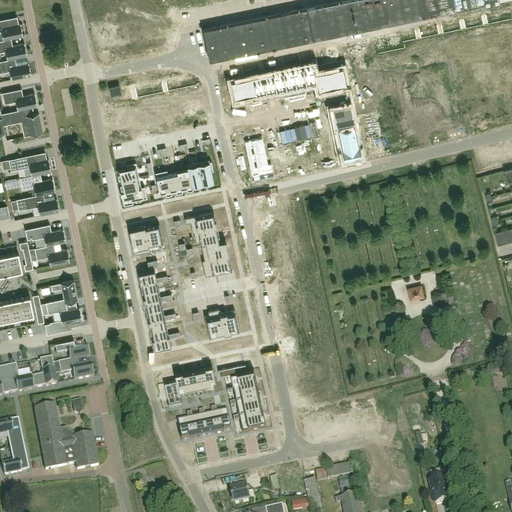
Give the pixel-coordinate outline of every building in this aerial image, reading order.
[(341,0),(203,29),(209,60),(454,9),(452,0),(341,0)] [(8,25),(7,18),(0,19),(0,39),(3,39),(11,38),(23,35),(20,22),(8,25)] [(12,45),(11,38),(3,39),(0,39),(0,51),(5,50),(7,59),(15,57),(27,55),(24,42),(12,45)] [(0,72),(9,70),(11,79),(31,75),(28,62),(16,64),(15,57),(7,59),(0,60),(0,72)] [(313,63),(302,66),(306,83),(317,81),(315,73),(313,63)] [(302,66),(292,68),(296,85),(306,83),(302,66)] [(343,67),(329,70),(332,87),(346,84),(343,67)] [(292,68),(282,70),(286,87),(296,85),(292,68)] [(282,70),(272,72),(276,90),(286,87),(282,70)] [(329,70),(315,73),(317,81),(319,90),(332,87),(329,70)] [(272,72),(262,74),(266,92),(276,90),(272,72)] [(262,74),(252,76),(256,94),(266,92),(262,74)] [(252,76),(242,78),(246,96),(256,94),(252,76)] [(242,78),(231,81),(234,98),(246,96),(242,78)] [(110,87),(111,95),(121,93),(120,84),(110,87)] [(16,101),(17,110),(25,108),(37,105),(34,93),(23,95),(21,88),(2,92),(4,103),(16,101)] [(412,92),(392,96),(394,105),(398,104),(399,110),(395,110),(396,115),(395,115),(396,122),(397,122),(400,137),(408,136),(410,144),(426,140),(425,136),(436,134),(436,138),(448,136),(447,132),(457,130),(458,134),(470,131),(469,127),(478,125),(479,129),(487,128),(481,100),(463,104),(464,107),(421,116),(420,111),(416,112),(412,92)] [(351,104),(333,107),(335,119),(353,115),(351,104)] [(27,115),(25,108),(17,110),(1,113),(3,125),(27,120),(29,134),(24,136),(29,135),(30,134),(30,135),(43,132),(38,112),(27,115)] [(353,115),(335,119),(337,129),(355,125),(353,115)] [(355,125),(337,129),(339,139),(357,135),(355,125)] [(357,135),(339,139),(341,148),(359,144),(357,135)] [(262,137),(244,141),(247,155),(265,151),(262,137)] [(313,145),(301,148),(306,169),(318,166),(315,153),(321,152),(318,140),(312,141),(313,145)] [(359,144),(341,148),(344,160),(361,156),(359,144)] [(288,147),(281,149),(284,161),(291,159),(294,172),(306,169),(301,148),(289,151),(288,147)] [(265,151),(247,155),(249,168),(268,164),(265,151)] [(29,166),(31,175),(39,173),(51,171),(48,158),(36,160),(35,154),(9,159),(11,170),(29,166)] [(208,158),(197,161),(202,183),(213,181),(211,170),(213,170),(211,160),(209,161),(208,158)] [(127,167),(116,169),(119,180),(139,176),(136,161),(126,163),(127,167)] [(197,161),(186,163),(187,166),(187,167),(188,167),(192,187),(192,185),(202,183),(197,161)] [(268,164),(249,168),(252,182),(271,178),(268,164)] [(187,168),(177,170),(181,189),(192,187),(188,167),(187,166),(187,167),(187,168)] [(177,170),(167,172),(171,192),(181,189),(177,170)] [(167,172),(156,174),(160,194),(171,192),(167,172)] [(40,180),(39,173),(31,175),(20,178),(22,189),(34,186),(35,195),(43,193),(55,191),(52,178),(40,180)] [(139,176),(119,180),(121,191),(141,187),(141,186),(139,176)] [(141,187),(121,191),(123,202),(147,197),(144,185),(141,186),(141,187)] [(45,200),(43,193),(35,195),(16,199),(18,210),(38,206),(39,215),(59,211),(56,198),(45,200)] [(0,218),(10,217),(8,209),(0,210),(0,218)] [(212,212),(194,216),(197,231),(217,226),(216,220),(214,220),(212,212)] [(278,222),(277,231),(288,233),(289,223),(278,222)] [(32,239),(44,236),(46,245),(54,243),(65,241),(63,228),(51,230),(49,223),(25,229),(27,239),(32,238),(32,239)] [(96,239),(95,223),(84,224),(86,240),(96,239)] [(151,225),(144,226),(148,246),(163,243),(159,225),(151,226),(151,225)] [(137,229),(129,231),(133,249),(148,246),(144,226),(137,228),(137,229)] [(217,226),(197,231),(200,246),(206,245),(206,244),(218,242),(218,241),(217,234),(218,233),(217,226)] [(509,242),(506,230),(500,231),(504,243),(509,242)] [(500,231),(495,233),(498,245),(504,243),(500,231)] [(218,242),(206,244),(206,245),(209,259),(229,255),(227,248),(226,248),(224,240),(218,241),(218,242)] [(21,249),(23,249),(26,264),(24,264),(25,270),(33,268),(27,242),(20,243),(21,249)] [(67,248),(55,250),(54,243),(46,245),(34,247),(37,259),(48,256),(50,265),(70,261),(67,248)] [(10,273),(22,271),(18,252),(6,254),(10,273)] [(0,275),(10,273),(6,254),(0,255),(0,275)] [(283,254),(284,265),(292,265),(291,254),(283,254)] [(229,255),(209,259),(212,274),(230,270),(229,262),(230,262),(229,255)] [(154,269),(138,273),(140,283),(156,279),(156,277),(154,269)] [(308,336),(297,275),(272,279),(283,341),(308,336)] [(156,279),(140,283),(142,292),(158,289),(157,281),(156,279)] [(78,299),(74,280),(61,282),(62,288),(64,298),(46,302),(40,303),(43,314),(48,313),(59,310),(67,309),(66,302),(78,299)] [(158,289),(142,292),(144,302),(160,298),(160,296),(158,289)] [(32,295),(38,323),(44,322),(38,294),(32,295)] [(30,296),(19,298),(23,317),(34,315),(30,296)] [(8,300),(12,319),(23,317),(19,298),(8,300)] [(160,298),(144,302),(146,311),(162,308),(161,300),(160,298)] [(12,319),(8,300),(0,302),(0,313),(2,321),(12,319)] [(47,334),(71,329),(70,322),(82,319),(79,306),(67,309),(59,310),(61,319),(50,321),(50,322),(45,324),(47,334)] [(162,308),(146,311),(148,320),(164,317),(164,315),(162,308)] [(235,311),(220,314),(224,334),(231,333),(231,331),(239,329),(235,311)] [(220,314),(205,317),(209,336),(217,334),(217,336),(224,334),(220,314)] [(164,317),(148,320),(150,330),(166,326),(165,319),(164,317)] [(314,332),(322,335),(326,324),(318,321),(314,332)] [(166,326),(150,330),(152,339),(168,336),(168,334),(166,326)] [(168,336),(152,339),(154,349),(171,346),(169,338),(168,336)] [(78,359),(89,357),(87,344),(75,346),(74,339),(54,343),(56,354),(68,352),(70,361),(78,359)] [(181,349),(183,358),(195,355),(193,346),(181,349)] [(39,360),(42,375),(31,378),(33,389),(45,386),(56,384),(51,358),(39,360)] [(72,372),(74,380),(93,376),(91,364),(90,364),(79,366),(78,359),(70,361),(58,363),(52,364),(55,375),(61,374),(72,372)] [(505,372),(502,362),(492,365),(494,375),(505,372)] [(31,378),(30,374),(18,376),(16,365),(4,367),(10,394),(33,389),(31,378)] [(212,365),(199,368),(205,393),(207,392),(206,387),(216,385),(212,365)] [(4,367),(0,368),(0,395),(10,394),(4,367)] [(199,368),(187,370),(192,395),(195,395),(194,390),(201,388),(202,393),(205,393),(199,368)] [(233,386),(227,388),(227,390),(257,383),(253,368),(246,370),(243,371),(239,372),(235,373),(231,373),(230,374),(233,386)] [(187,370),(174,373),(176,380),(179,393),(189,391),(190,396),(192,395),(187,370)] [(176,380),(164,383),(169,408),(182,405),(179,393),(176,380)] [(257,383),(227,390),(228,392),(234,391),(236,401),(230,403),(230,405),(260,398),(257,383)] [(260,398),(230,405),(231,407),(237,405),(239,416),(233,417),(234,420),(263,413),(260,398)] [(74,412),(79,416),(83,411),(81,400),(72,402),(74,412)] [(45,470),(66,466),(66,465),(76,463),(77,470),(98,466),(93,434),(74,438),(73,436),(64,430),(60,431),(55,405),(35,409),(45,470)] [(216,407),(214,408),(219,432),(232,430),(227,410),(217,412),(216,407)] [(204,410),(202,410),(207,435),(219,432),(214,408),(211,408),(212,413),(205,415),(204,410)] [(192,412),(189,413),(195,438),(207,435),(202,410),(199,411),(200,416),(193,417),(192,412)] [(188,418),(178,420),(182,440),(195,438),(189,413),(187,413),(188,418)] [(263,413),(234,420),(234,422),(240,420),(243,433),(266,428),(263,413)] [(11,420),(0,422),(0,434),(7,433),(10,447),(23,445),(18,419),(11,420)] [(4,476),(21,472),(29,470),(23,445),(10,447),(13,462),(2,464),(4,476)] [(351,463),(335,466),(326,468),(326,469),(316,471),(317,481),(328,479),(354,474),(351,463)] [(297,469),(285,471),(290,494),(302,491),(300,485),(305,484),(304,480),(299,481),(297,471),(297,469)] [(275,486),(271,487),(272,492),(276,491),(278,496),(290,494),(285,471),(273,474),(273,476),(275,486)] [(350,477),(339,480),(341,489),(353,486),(350,477)] [(232,488),(231,489),(234,504),(250,500),(248,493),(262,490),(260,478),(246,481),(231,484),(232,488)] [(429,482),(435,505),(451,501),(445,478),(429,482)] [(311,508),(311,511),(321,511),(315,480),(305,482),(309,498),(291,502),(294,511),(311,508)] [(356,495),(355,487),(341,490),(342,498),(341,498),(343,511),(360,511),(357,495),(356,495)]
